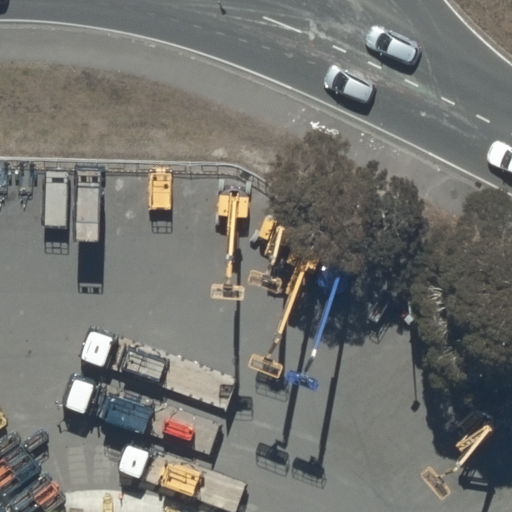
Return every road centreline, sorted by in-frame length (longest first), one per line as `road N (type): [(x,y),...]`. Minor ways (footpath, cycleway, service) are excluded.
road 1 (primary): [(511,132),(212,0)]
road 2 (primary): [(511,119),(467,81),(404,0)]
